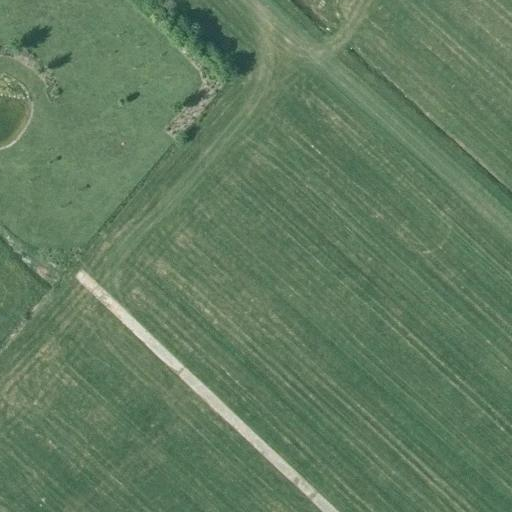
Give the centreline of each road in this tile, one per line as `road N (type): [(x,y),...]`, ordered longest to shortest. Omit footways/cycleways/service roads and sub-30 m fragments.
road 1 (track): [(242,0),(258,19),(263,47),(254,92),(126,241),(111,284),(116,312)]
road 2 (track): [(78,276),(326,511)]
